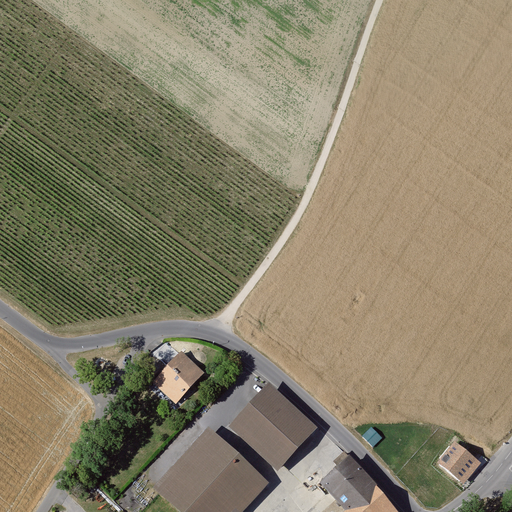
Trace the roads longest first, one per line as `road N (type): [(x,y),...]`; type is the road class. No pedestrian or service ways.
road 1 (track): [(216,333),(306,199),(380,0)]
road 2 (unclassified): [(414,511),(339,432),(234,342),(179,327),(145,332)]
road 3 (residential): [(42,511),(107,407)]
